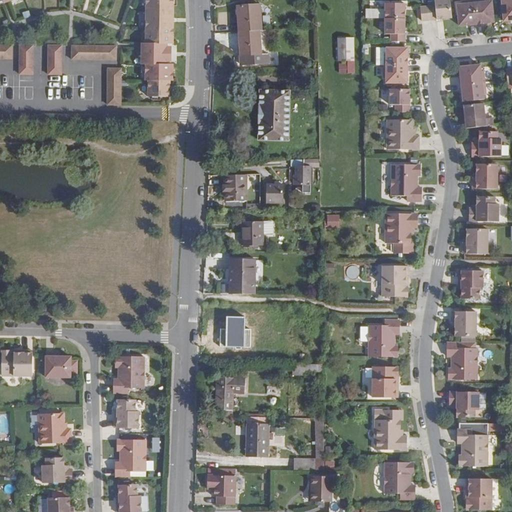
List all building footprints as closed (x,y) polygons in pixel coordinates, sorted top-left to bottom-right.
[(148,97),(170,97),(170,81),(173,81),(173,64),(162,64),(162,60),(162,48),(162,44),(173,44),(173,0),(146,0),(145,43),(142,43),(142,64),(145,64),(145,80),(148,80),(148,97)] [(434,0),(435,6),(428,6),(429,20),(452,18),(450,0),(434,0)] [(486,0),(479,0),(474,1),(476,24),(494,22),(492,1),(486,2),(486,0)] [(511,0),(503,0),(502,0),(504,21),(511,20),(511,0)] [(474,1),(462,2),(463,4),(457,5),(459,26),(476,24),(474,1)] [(385,3),(385,19),(405,19),(405,4),(385,3)] [(261,4),(237,5),(238,31),(261,30),(262,30),(261,4)] [(428,6),(420,7),(422,21),(429,20),(428,6)] [(365,8),(365,18),(383,18),(383,9),(365,8)] [(405,19),(385,19),(385,34),(391,34),(391,42),(405,42),(405,19)] [(262,54),(261,30),(238,31),(240,56),(240,66),(269,64),(269,53),(262,54)] [(353,38),(338,38),(338,61),(354,61),(353,38)] [(0,58),(12,59),(13,44),(0,44),(0,58)] [(34,44),(19,45),(19,74),(34,75),(34,44)] [(62,45),(48,44),(47,75),(62,75),(62,45)] [(117,45),(71,45),(71,60),(117,60),(117,45)] [(172,48),(162,48),(162,60),(172,60),(172,48)] [(376,65),(384,65),(407,66),(407,48),(386,48),(376,48),(376,65)] [(348,73),(348,63),(339,63),(339,73),(348,73)] [(407,66),(384,65),(384,77),(386,77),(386,83),(407,83),(407,66)] [(480,65),(460,67),(460,76),(459,76),(460,84),(461,84),(485,82),(483,70),(481,70),(480,65)] [(107,105),(122,105),(122,68),(107,68),(107,105)] [(485,82),(461,84),(463,102),(484,100),(483,94),(486,94),(485,82)] [(409,89),(390,89),(390,105),(396,105),(396,112),(409,113),(409,89)] [(262,94),(263,95),(263,91),(259,90),(258,141),(288,141),(289,91),(268,90),(268,95),(269,94),(269,100),(262,100),(262,94)] [(483,103),(464,105),(466,128),(493,125),(492,118),(485,119),(483,103)] [(388,120),(387,149),(419,150),(419,136),(415,136),(413,136),(414,130),(412,130),(412,120),(388,120)] [(497,132),(479,132),(479,140),(479,143),(475,143),(472,143),(472,157),(501,157),(501,139),(497,139),(497,132)] [(319,166),(319,159),(303,160),(303,166),(296,166),(296,185),(310,185),(311,166),(319,166)] [(420,165),(392,164),(391,196),(407,196),(407,202),(422,202),(422,188),(417,187),(416,187),(416,184),(417,184),(417,176),(420,176),(420,165)] [(498,164),(477,164),(477,174),(476,181),(473,181),(473,189),(497,189),(498,164)] [(259,184),(259,174),(247,174),(247,184),(259,184)] [(246,201),(246,175),(226,175),(226,185),(226,192),(226,202),(246,201)] [(283,202),(284,183),(267,183),(267,202),(283,202)] [(495,197),(477,197),(477,205),(477,208),(472,208),(470,208),(469,222),(499,222),(499,204),(495,204),(495,197)] [(417,214),(386,214),(386,243),(394,243),(394,253),(410,254),(410,234),(412,234),(412,227),(417,227),(417,214)] [(328,228),(338,228),(338,215),(328,215),(328,228)] [(262,234),(262,222),(241,222),(241,245),(262,245),(262,234)] [(274,234),(274,222),(262,222),(262,234),(274,234)] [(488,229),(467,229),(467,239),(467,246),(463,246),(463,254),(488,254),(488,229)] [(256,294),(256,259),(229,258),(229,294),(256,294)] [(325,263),(325,273),(333,273),(333,263),(325,263)] [(408,266),(383,266),(382,297),(408,297),(408,287),(405,287),(405,282),(408,282),(408,266)] [(483,271),(459,271),(459,285),(461,285),(461,289),(461,299),(480,299),(480,288),(483,288),(483,271)] [(476,312),(452,312),(452,320),(455,320),(455,326),(455,337),(476,337),(476,312)] [(399,320),(385,320),(385,325),(369,325),(369,357),(398,357),(398,346),(395,346),(395,337),(393,337),(393,334),(395,334),(399,334),(399,320)] [(462,343),(447,343),(447,357),(452,357),(453,357),(453,360),(452,360),(452,369),(448,368),(448,379),(477,380),(477,348),(461,348),(462,343)] [(11,351),(2,350),(2,376),(32,376),(32,351),(17,351),(17,353),(11,353),(11,351)] [(54,353),(46,353),(46,377),(71,377),(71,373),(77,373),(77,361),(71,361),(71,357),(60,356),(54,356),(54,353)] [(114,393),(128,393),(128,388),(144,388),(144,357),(116,356),(115,367),(118,367),(118,376),(120,376),(120,379),(118,379),(114,379),(114,393)] [(322,374),(322,362),(292,362),(292,374),(322,374)] [(398,367),(373,367),(373,398),(398,398),(398,382),(395,382),(396,377),(398,377),(398,367)] [(246,393),(247,378),(218,376),(217,409),(223,409),(233,410),(234,410),(235,392),(246,393)] [(475,417),(475,410),(479,410),(479,392),(450,392),(450,405),(453,405),(457,405),(457,409),(457,417),(475,417)] [(136,400),(117,400),(117,410),(117,414),(115,414),(114,428),(139,428),(139,411),(136,411),(136,400)] [(400,410),(375,410),(375,450),(406,450),(406,437),(401,437),(401,430),(400,430),(400,420),(400,410)] [(63,413),(39,414),(40,444),(71,443),(71,429),(67,429),(65,429),(65,423),(64,423),(63,413)] [(268,455),(269,422),(269,416),(248,415),(248,422),(247,454),(268,455)] [(315,458),(324,458),(324,456),(323,417),(315,417),(315,458)] [(460,430),(458,429),(458,444),(462,444),(464,444),(464,447),(462,447),(462,455),(459,455),(459,466),(488,467),(488,430),(488,424),(459,423),(460,430)] [(116,477),(130,477),(130,471),(146,471),(146,440),(117,440),(117,451),(120,451),(120,460),(122,460),(122,463),(120,463),(116,463),(116,477)] [(325,446),(325,455),(334,455),(334,446),(325,446)] [(46,458),(46,465),(42,465),(43,483),(72,482),(71,469),(69,469),(64,469),(64,466),(64,457),(46,458)] [(315,458),(295,458),(294,469),(324,470),(324,458),(315,458)] [(325,470),(334,470),(334,461),(325,461),(325,470)] [(414,463),(385,462),(385,494),(401,494),(401,499),(415,499),(415,485),(410,485),(409,485),(409,482),(411,482),(411,473),(414,473),(414,463)] [(218,504),(235,505),(236,475),(208,475),(208,485),(214,485),(214,488),(214,496),(218,496),(218,504)] [(312,476),(312,501),(317,501),(317,504),(323,504),(323,501),(331,501),(332,476),(312,476)] [(492,479),(467,479),(467,495),(469,495),(469,500),(467,500),(466,510),(492,510),(492,479)] [(3,484),(3,493),(14,493),(13,484),(3,484)] [(137,484),(119,485),(119,495),(119,499),(117,499),(116,511),(141,511),(141,496),(137,496),(137,484)] [(69,497),(48,498),(48,511),(69,511),(69,508),(69,507),(69,497)]
